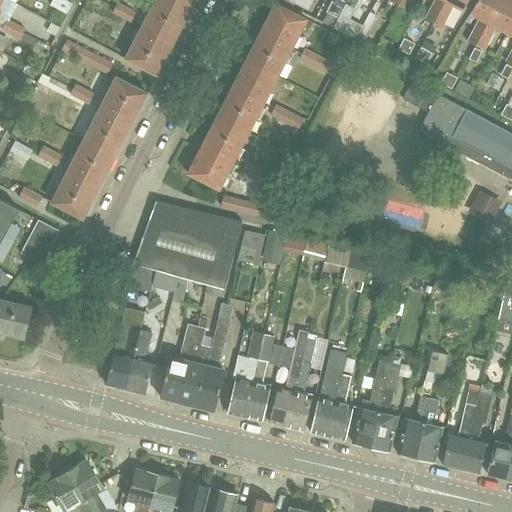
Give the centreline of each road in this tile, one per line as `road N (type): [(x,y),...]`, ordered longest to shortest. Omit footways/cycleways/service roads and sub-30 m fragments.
road 1 (residential): [(42,400),(106,218),(219,0)]
road 2 (tertiary): [(370,477),(42,400)]
road 3 (tertiary): [(511,510),(370,477)]
